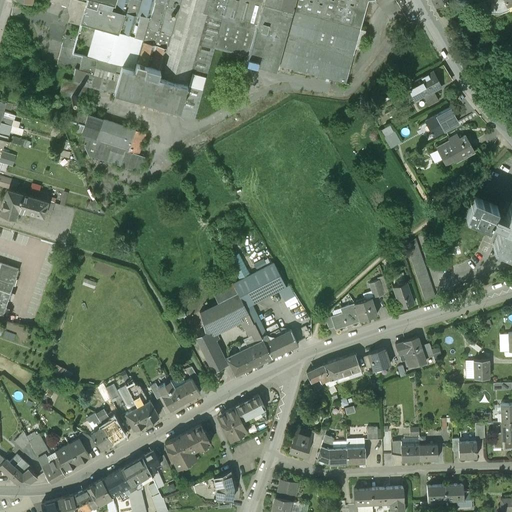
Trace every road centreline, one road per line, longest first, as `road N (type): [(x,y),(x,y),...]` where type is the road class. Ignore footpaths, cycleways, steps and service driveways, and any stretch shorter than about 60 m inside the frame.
road 1 (unclassified): [(0,489),(66,484),(300,357)]
road 2 (residential): [(268,457),(329,474),(511,467)]
road 3 (unclassified): [(300,357),(511,286)]
road 4 (residential): [(511,135),(461,79),(416,0)]
